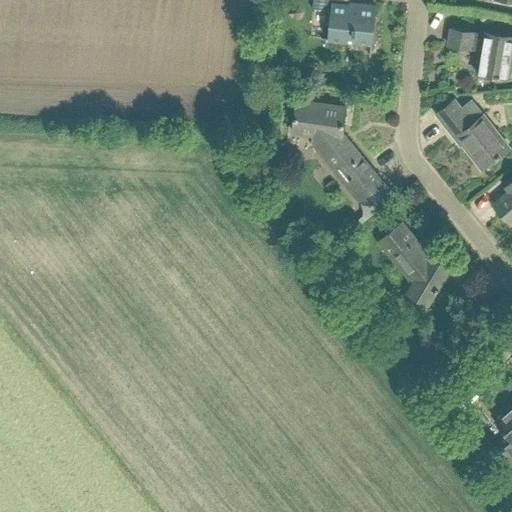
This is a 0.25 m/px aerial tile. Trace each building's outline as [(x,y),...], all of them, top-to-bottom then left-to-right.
[(312,0),(311,8),(330,10),(327,37),(370,42),(374,3),(348,0),(347,0),(312,0)] [(401,27),(402,8),(387,7),(386,26),(401,27)] [(448,44),(479,49),(475,72),(509,77),(511,61),(511,34),(482,29),(482,32),(451,27),(448,44)] [(482,112),(481,113),(471,100),(461,107),(453,98),(435,112),(448,129),(450,127),(482,167),(509,146),(482,112)] [(315,141),(338,170),(335,172),(358,199),(381,180),(341,131),(344,105),(295,99),(291,131),(316,134),(315,141)] [(507,190),(492,203),(510,225),(511,222),(511,179),(505,186),(507,190)] [(360,203),(361,208),(361,214),(365,219),(377,209),(369,199),(366,199),(360,203)] [(378,240),(397,264),(401,260),(415,277),(406,291),(427,303),(450,265),(432,254),(433,253),(422,239),(418,241),(401,221),(378,240)] [(463,410),(478,394),(470,386),(454,402),(463,410)] [(511,404),(495,419),(507,433),(493,445),(511,468),(511,404)]
